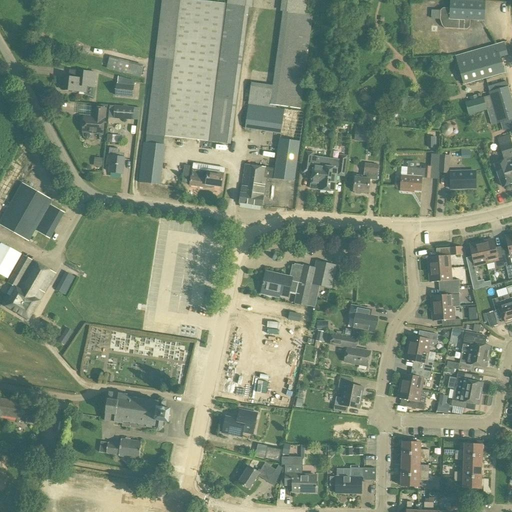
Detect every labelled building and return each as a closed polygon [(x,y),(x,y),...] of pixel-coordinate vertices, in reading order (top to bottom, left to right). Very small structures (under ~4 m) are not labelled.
[(252,0),(227,0),(227,3),(224,3),(194,0),(161,0),(146,134),(165,136),(165,137),(230,144),(249,8),(252,8),(252,0)] [(305,14),(306,0),(281,0),(280,12),(282,12),(272,86),(251,83),(245,129),(281,134),(280,139),(275,169),(267,168),(245,165),(239,203),(262,206),(266,179),(294,182),(300,145),(301,134),(304,112),(284,109),(276,108),(276,106),(300,109),(313,15),(305,14)] [(485,20),(486,1),(473,0),(450,0),(450,8),(450,9),(443,8),(440,11),(440,20),(442,25),(445,28),(467,29),(470,27),(471,19),(485,20)] [(464,85),(504,73),(499,55),(507,53),(504,42),(496,45),(496,44),(455,56),(464,85)] [(141,73),(143,65),(109,57),(107,64),(141,73)] [(94,88),(96,72),(79,71),(78,78),(64,77),(63,90),(86,93),(86,87),(94,88)] [(132,98),(133,86),(116,85),(115,96),(132,98)] [(487,110),(492,125),(493,125),(498,124),(511,119),(511,100),(508,86),(489,92),(488,92),(489,96),(477,99),(476,96),(473,96),(470,97),(471,101),(465,103),(468,115),(473,114),(487,110)] [(322,88),(314,87),(313,96),(321,97),(322,88)] [(132,120),(133,107),(114,106),(113,119),(132,120)] [(103,134),(106,108),(94,107),(92,117),(84,117),(83,131),(103,134)] [(370,143),(372,127),(355,126),(354,142),(370,143)] [(164,145),(165,137),(165,136),(146,134),(145,143),(143,143),(138,183),(160,185),(165,145),(164,145)] [(511,144),(509,135),(496,139),(504,161),(494,164),(502,187),(511,183),(511,144)] [(122,174),(124,156),(118,155),(119,149),(109,148),(108,165),(111,165),(110,172),(122,174)] [(430,167),(432,167),(431,179),(438,179),(440,155),(431,154),(430,167)] [(448,174),(449,156),(440,155),(439,173),(448,174)] [(326,177),(329,158),(311,156),(310,165),(314,165),(311,189),(319,190),(320,176),(326,177)] [(320,176),(319,190),(334,192),(337,168),(339,169),(340,160),(329,158),(326,177),(320,176)] [(378,174),(379,165),(365,163),(364,172),(378,174)] [(221,188),(224,174),(207,171),(208,166),(193,164),(190,185),(209,188),(210,186),(221,188)] [(425,178),(425,169),(407,168),(407,176),(402,176),(401,181),(397,181),(395,183),(395,187),(397,189),(401,189),(401,192),(410,192),(410,191),(420,191),(421,178),(425,178)] [(464,172),(463,168),(456,168),(456,172),(451,172),(451,189),(475,188),(475,172),(464,172)] [(368,193),(370,179),(355,178),(353,191),(355,192),(355,193),(356,194),(360,194),(361,193),(361,192),(368,193)] [(0,225),(29,241),(52,200),(22,183),(0,222),(0,225)] [(481,243),(485,263),(498,260),(494,240),(481,243)] [(0,275),(7,279),(21,255),(1,243),(0,244),(0,275)] [(474,265),(485,263),(481,243),(469,246),(474,265)] [(451,256),(461,255),(461,247),(450,248),(451,256)] [(17,288),(39,301),(39,302),(55,274),(33,262),(33,261),(24,256),(9,283),(17,288)] [(429,270),(450,268),(449,256),(428,258),(429,270)] [(331,288),(336,266),(316,262),(315,269),(294,264),(291,278),(276,274),(275,278),(265,276),(261,294),(279,298),(279,296),(288,298),(289,293),(296,295),(294,303),(315,308),(319,286),(331,288)] [(450,268),(429,270),(430,283),(451,281),(450,268)] [(65,295),(74,277),(65,272),(55,290),(65,295)] [(471,283),(477,281),(475,272),(469,273),(471,283)] [(431,296),(432,309),(459,307),(457,287),(439,289),(439,296),(431,296)] [(29,319),(39,301),(17,288),(6,307),(29,319)] [(505,322),(511,320),(511,309),(507,295),(491,300),(495,311),(501,309),(505,322)] [(374,333),(377,318),(362,315),(363,308),(351,306),(349,318),(355,319),(353,329),(374,333)] [(453,307),(432,309),(433,321),(454,320),(453,307)] [(497,325),(493,312),(485,314),(490,328),(497,325)] [(300,322),(301,315),(290,313),(289,320),(300,322)] [(328,330),(328,322),(317,321),(316,329),(328,330)] [(441,337),(448,338),(450,331),(442,330),(441,337)] [(367,367),(370,352),(356,349),(358,338),(332,333),(330,345),(347,349),(344,362),(367,367)] [(62,335),(58,341),(64,345),(69,339),(62,334),(62,335)] [(408,348),(427,352),(429,346),(432,347),(436,344),(437,341),(410,336),(408,348)] [(462,352),(488,357),(490,346),(464,341),(462,352)] [(426,360),(427,352),(408,348),(405,361),(425,364),(424,371),(431,372),(432,373),(434,361),(426,360)] [(486,368),(488,357),(462,352),(460,363),(486,368)] [(431,372),(424,371),(422,371),(420,377),(403,374),(400,386),(420,390),(423,378),(429,379),(431,372)] [(457,372),(455,388),(481,394),(483,384),(469,381),(470,375),(457,372)] [(342,395),(361,399),(364,388),(339,383),(338,387),(343,388),(342,395)] [(420,390),(400,386),(398,399),(418,403),(420,394),(423,395),(424,391),(420,390)] [(455,388),(451,406),(453,406),(463,408),(464,402),(479,405),(481,394),(455,388)] [(158,401),(127,397),(127,395),(108,392),(104,421),(122,423),(122,427),(145,430),(146,427),(154,428),(156,431),(159,431),(162,429),(163,422),(168,423),(170,409),(165,408),(166,401),(164,399),(160,398),(158,400),(158,401)] [(359,409),(361,399),(342,395),(341,398),(336,397),(335,404),(340,405),(340,406),(359,409)] [(38,424),(40,412),(41,406),(1,399),(0,402),(0,415),(17,419),(17,421),(38,424)] [(67,416),(69,405),(54,402),(52,413),(67,416)] [(446,404),(438,403),(437,412),(448,414),(449,405),(446,404)] [(462,415),(463,408),(453,406),(452,413),(462,415)] [(253,430),(257,413),(240,410),(238,420),(226,417),(223,433),(242,437),(243,428),(253,430)] [(138,459),(141,443),(121,439),(120,444),(108,442),(106,454),(119,456),(118,456),(138,459)] [(402,454),(429,454),(429,450),(420,450),(420,443),(402,443),(402,454)] [(282,455),(288,456),(291,445),(284,444),(282,455)] [(455,455),(482,456),(482,445),(464,445),(464,451),(455,451),(455,455)] [(280,463),(283,450),(267,446),(263,459),(280,463)] [(429,460),(429,454),(402,454),(402,464),(419,465),(420,459),(429,460)] [(481,467),(482,456),(455,455),(455,460),(464,460),(464,466),(481,467)] [(302,466),(302,458),(281,457),(281,465),(285,466),(285,465),(286,465),(285,486),(293,486),(293,493),(316,493),(316,476),(301,475),(301,466),(302,466)] [(268,482),(276,470),(265,463),(260,470),(259,470),(258,472),(249,466),(239,482),(249,489),(258,476),(268,482)] [(419,471),(419,465),(402,464),(401,475),(428,476),(428,472),(419,471)] [(481,478),(481,467),(464,466),(463,472),(454,472),(454,477),(481,478)] [(376,481),(376,469),(350,468),(350,478),(336,477),(330,477),(330,486),(336,486),(336,493),(361,494),(361,478),(363,478),(363,481),(376,481)] [(428,481),(428,476),(401,475),(401,486),(419,487),(419,481),(428,481)] [(481,489),(481,478),(454,477),(454,481),(463,482),(463,488),(481,489)] [(43,502),(41,511),(52,511),(54,504),(43,502)] [(417,511),(412,511),(412,502),(407,502),(406,511),(417,511)] [(428,511),(429,503),(424,503),(424,511),(417,511),(428,511)]
